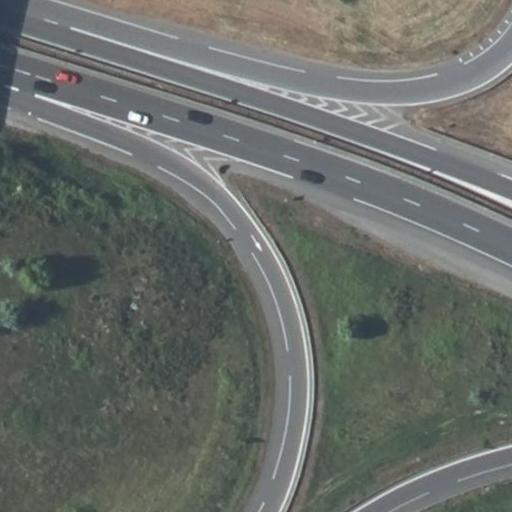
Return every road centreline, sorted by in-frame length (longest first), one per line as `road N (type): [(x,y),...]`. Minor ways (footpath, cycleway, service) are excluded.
road 1 (trunk): [(0,88),(176,164),(236,216),(261,251),(291,334),(294,375),(284,467),(266,511)]
road 2 (trunk): [(0,65),(294,159),(511,246)]
road 3 (trunk): [(511,188),(0,14)]
road 4 (trunk): [(511,42),(479,73),(449,84),(369,91),(267,75),(0,2)]
road 5 (trunk): [(374,511),(433,481),(511,457)]
